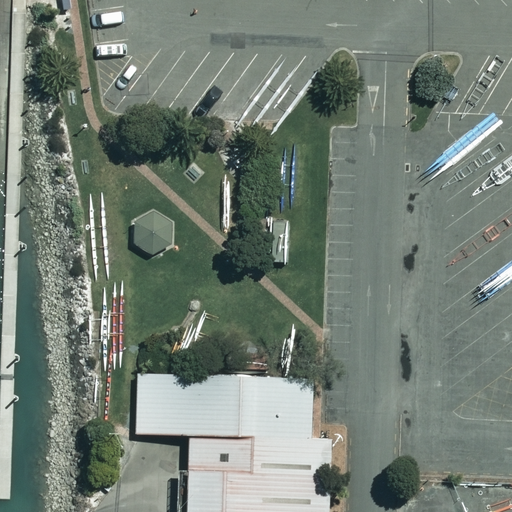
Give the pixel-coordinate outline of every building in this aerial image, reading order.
[(136,226),(136,247),(155,259),(173,249),(174,228),(154,216),(136,226)] [(138,373),(134,433),(189,436),(244,435),(241,375),(138,373)] [(241,375),(244,435),(275,437),(311,438),(312,379),(241,375)] [(244,435),(189,436),(189,475),(188,480),(186,511),(328,511),(331,438),(311,438),(275,437),(244,435)] [(180,476),(179,511),(186,511),(188,480),(189,475),(180,476)]
